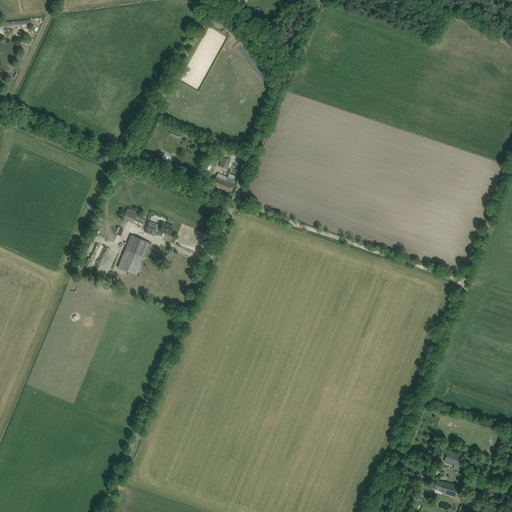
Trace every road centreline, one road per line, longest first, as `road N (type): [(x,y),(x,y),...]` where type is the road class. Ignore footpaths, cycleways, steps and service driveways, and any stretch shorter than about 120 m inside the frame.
road 1 (track): [(0,109),(123,162),(465,284),(371,511)]
road 2 (unclassified): [(104,511),(316,0)]
road 3 (track): [(214,0),(123,162)]
road 4 (track): [(465,284),(511,172)]
